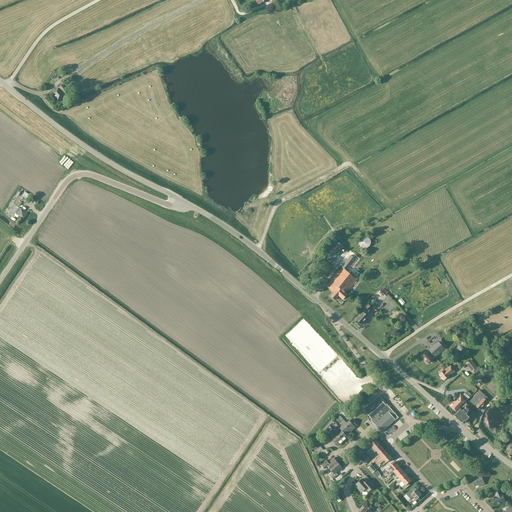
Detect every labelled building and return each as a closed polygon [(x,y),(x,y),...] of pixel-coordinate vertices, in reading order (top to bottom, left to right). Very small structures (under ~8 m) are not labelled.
[(59,88),(52,94),(58,101),(65,95),(64,94),(69,91),(64,84),(59,88)] [(21,210),(18,215),(23,219),(27,213),(21,210)] [(369,239),(367,237),(365,237),(362,237),(360,239),(359,241),(359,244),(361,247),(365,249),(368,248),(370,245),(371,242),(369,239)] [(343,247),(335,240),(323,255),(332,262),(343,247)] [(346,294),(349,291),(357,280),(346,271),(355,260),(350,255),(340,269),(341,270),(327,286),(334,293),(331,296),(335,300),(339,296),(343,300),(347,295),(346,294)] [(355,320),(361,325),(368,317),(366,315),(372,308),(368,304),(362,311),(363,312),(355,320)] [(445,350),(444,349),(447,347),(441,340),(428,350),(432,354),(430,356),(427,352),(422,357),(428,364),(435,358),(445,350)] [(471,361),(466,364),(472,372),(477,368),(471,361)] [(444,370),(439,374),(444,380),(450,376),(455,372),(451,366),(445,371),(444,370)] [(480,379),(484,384),(488,381),(487,380),(488,379),(485,375),(480,379)] [(480,390),(470,401),(479,410),(487,402),(481,395),(483,393),(480,391),(480,390)] [(463,398),(463,397),(467,400),(469,397),(465,393),(462,395),(461,394),(454,401),(455,402),(451,407),(456,411),(466,400),(463,398)] [(379,396),(363,409),(372,419),(371,420),(382,432),(399,418),(379,396)] [(461,408),(454,415),(456,418),(460,422),(461,422),(463,424),(465,422),(470,417),(467,415),(471,411),(470,410),(472,408),(466,403),(461,408)] [(349,421),(347,423),(344,419),(341,421),(351,432),(355,428),(349,421)] [(342,426),(340,429),(346,436),(351,432),(341,421),(339,423),(340,424),(342,426)] [(337,425),(333,429),(334,432),(344,442),(348,438),(346,436),(340,429),(337,425)] [(334,432),(333,429),(331,431),(335,437),(333,439),(339,446),(344,442),(334,432)] [(367,452),(369,454),(380,445),(376,440),(370,444),(372,447),(367,452)] [(371,456),(376,451),(378,453),(383,449),(380,445),(369,454),(371,456)] [(360,447),(355,452),(359,458),(365,453),(360,447)] [(380,456),(378,459),(379,461),(382,458),(387,454),(383,449),(378,453),(380,456)] [(391,458),(387,454),(382,458),(379,461),(377,463),(379,465),(384,460),(386,463),(391,458)] [(364,464),(370,459),(367,455),(361,460),(364,464)] [(328,466),(330,469),(338,463),(334,458),(328,463),(326,461),(321,465),(324,469),(328,466)] [(389,466),(385,468),(387,470),(390,468),(393,471),(399,467),(394,462),(389,467),(389,466)] [(342,468),(338,463),(330,469),(332,472),(329,475),(333,479),(338,475),(336,473),(342,468)] [(376,470),(372,465),(368,468),(372,474),(376,470)] [(393,471),(389,473),(390,474),(391,475),(394,472),(397,475),(397,476),(403,471),(399,467),(393,471)] [(376,470),(372,474),(377,478),(381,474),(376,470)] [(480,476),(472,480),(475,487),(479,485),(480,487),(485,485),(482,478),(486,476),(484,470),(479,473),(480,476)] [(397,475),(393,478),(394,479),(395,480),(398,477),(401,480),(401,481),(407,476),(403,471),(397,476),(397,475)] [(401,480),(396,484),(396,485),(397,486),(402,482),(405,484),(401,487),(404,490),(410,485),(408,483),(411,481),(407,476),(401,481),(401,480)] [(363,491),(364,492),(367,492),(367,491),(368,492),(374,487),(369,481),(366,484),(362,479),(356,484),(358,487),(357,488),(361,492),(363,491)] [(407,493),(405,494),(410,499),(412,498),(413,497),(416,500),(422,495),(418,491),(417,489),(416,490),(414,487),(407,493)] [(496,497),(491,499),(495,507),(506,503),(501,491),(494,493),(496,497)] [(364,511),(371,511),(375,510),(370,504),(369,504),(367,502),(363,506),(365,508),(363,510),(364,511)]
